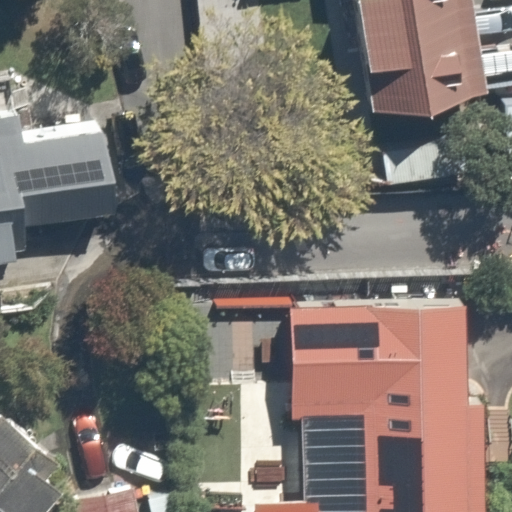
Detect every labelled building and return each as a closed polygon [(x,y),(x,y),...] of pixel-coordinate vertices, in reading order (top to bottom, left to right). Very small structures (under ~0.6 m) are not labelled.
[(453,0),(339,0),(343,43),(392,39),(395,83),(460,77),(453,0)] [(0,235),(7,234),(4,216),(107,198),(92,110),(10,124),(6,102),(0,103),(0,235)] [(456,511),(452,279),(263,282),(265,406),(313,406),(314,443),(348,443),(348,511),(456,511)] [(0,511),(27,511),(49,485),(17,459),(30,443),(0,418),(0,511)] [(126,511),(124,477),(70,481),(72,511),(126,511)]
